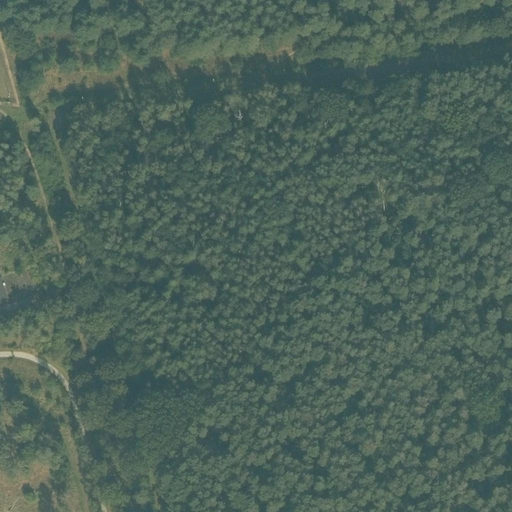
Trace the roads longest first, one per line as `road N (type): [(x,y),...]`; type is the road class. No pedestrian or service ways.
road 1 (track): [(0,129),(42,100),(269,69),(303,46),(511,17)]
road 2 (unknown): [(130,511),(124,462),(105,425),(46,203),(0,113)]
road 3 (track): [(0,391),(45,410),(82,511)]
